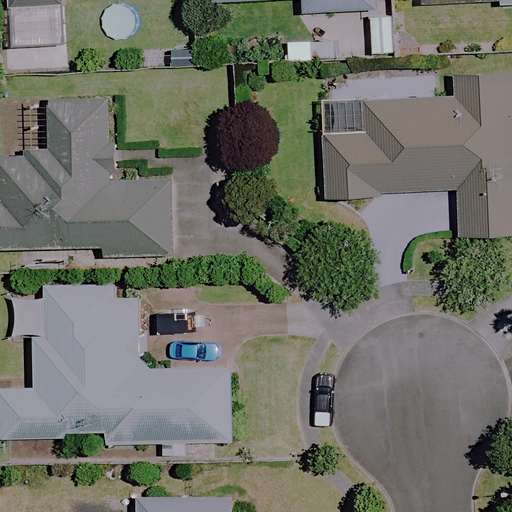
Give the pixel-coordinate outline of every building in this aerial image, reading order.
[(7,0),(8,10),(66,8),(65,0),(7,0)] [(210,0),(211,3),(302,0),(302,13),(374,11),(373,0),(210,0)] [(511,235),(511,77),(454,80),(455,97),(359,102),(361,131),(321,133),(324,199),(456,193),(458,239),(511,235)] [(111,182),(111,100),(39,100),(39,148),(7,148),(7,196),(0,195),(0,252),(101,252),(101,260),(172,259),(172,182),(111,182)] [(138,289),(52,289),(52,340),(24,340),(24,388),(0,387),(0,445),(230,446),(230,373),(138,373),(138,289)] [(213,511),(214,502),(138,499),(137,511),(213,511)]
